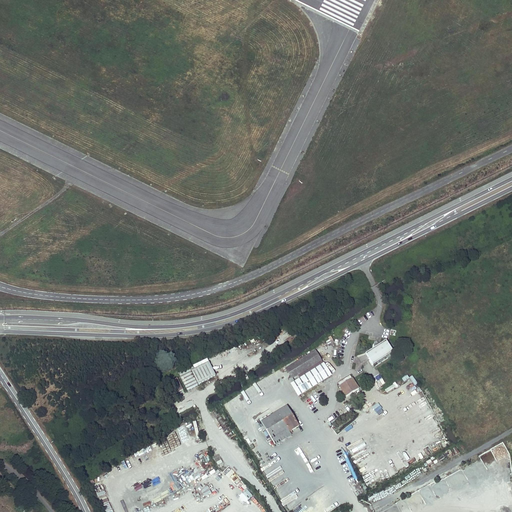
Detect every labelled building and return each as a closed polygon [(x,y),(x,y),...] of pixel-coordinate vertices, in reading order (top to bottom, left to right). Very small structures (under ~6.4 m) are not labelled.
[(394,356),(387,345),(367,357),(374,368),(394,356)] [(323,364),(318,356),(289,374),(294,382),(323,364)] [(198,385),(216,377),(210,363),(192,371),(198,385)] [(331,377),(324,366),(292,387),(299,397),(331,377)] [(188,391),(198,386),(189,369),(179,375),(188,391)] [(358,390),(350,376),(338,384),(346,397),(358,390)] [(385,390),(387,394),(398,387),(396,383),(385,390)] [(324,396),(320,388),(305,397),(310,404),(324,396)] [(298,427),(287,408),(261,423),(275,446),(291,436),(290,434),(292,433),(291,431),(298,427)]
